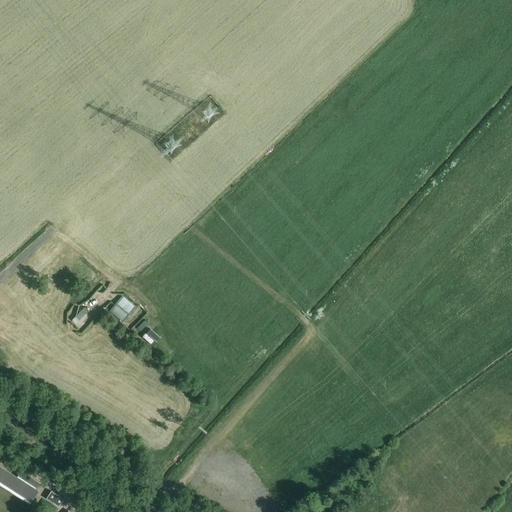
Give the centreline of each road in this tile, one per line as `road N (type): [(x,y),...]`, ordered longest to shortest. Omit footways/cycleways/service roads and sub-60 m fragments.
road 1 (unknown): [(0,276),(297,0)]
road 2 (unclassified): [(0,395),(196,511)]
